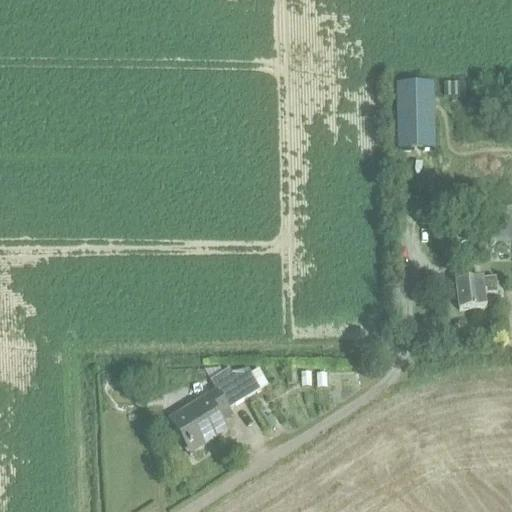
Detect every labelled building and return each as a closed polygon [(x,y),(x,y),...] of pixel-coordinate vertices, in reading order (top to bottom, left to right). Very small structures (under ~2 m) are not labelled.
[(433,86),(397,87),(398,153),(434,152),(433,86)] [(511,209),(490,210),(491,245),(511,243),(511,209)] [(473,281),(455,283),(459,313),(485,310),(484,295),(498,294),(497,280),(473,283),(473,281)] [(217,395),(170,423),(190,456),(228,433),(220,418),(247,402),(262,393),(250,374),(235,377),(232,372),(211,384),(217,395)] [(319,389),(331,389),(330,374),(319,374),(319,389)]
